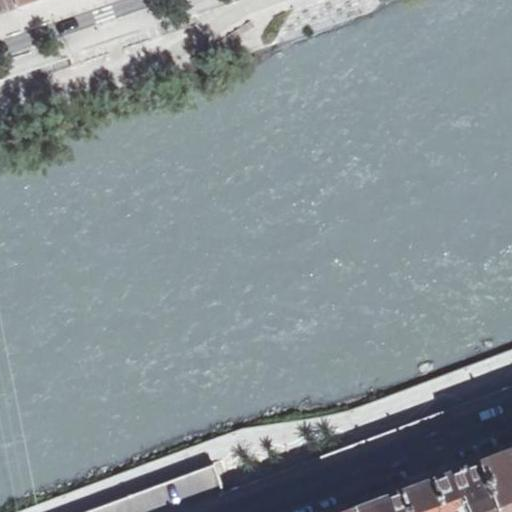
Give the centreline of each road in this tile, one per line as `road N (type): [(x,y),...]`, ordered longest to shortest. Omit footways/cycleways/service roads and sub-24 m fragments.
road 1 (tertiary): [(511,360),(368,413),(208,453),(47,511)]
road 2 (secondary): [(250,511),(511,414)]
road 3 (secondary): [(151,0),(0,49)]
